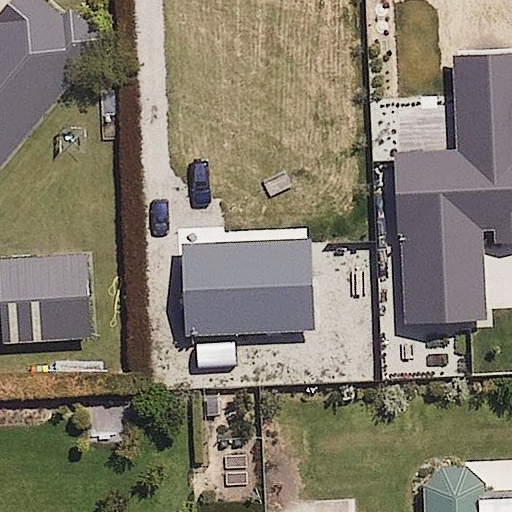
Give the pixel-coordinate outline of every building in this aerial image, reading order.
[(0,162),(105,38),(58,0),(0,0),(0,1),(0,162)] [(460,147),(392,151),(400,326),(486,322),(482,234),(511,232),(511,62),(456,65),(460,147)] [(303,242),(182,247),(185,336),(306,331),(303,242)] [(81,255),(0,261),(0,342),(88,335),(81,255)] [(511,511),(511,480),(475,482),(457,464),(434,466),(418,488),(419,511),(511,511)]
